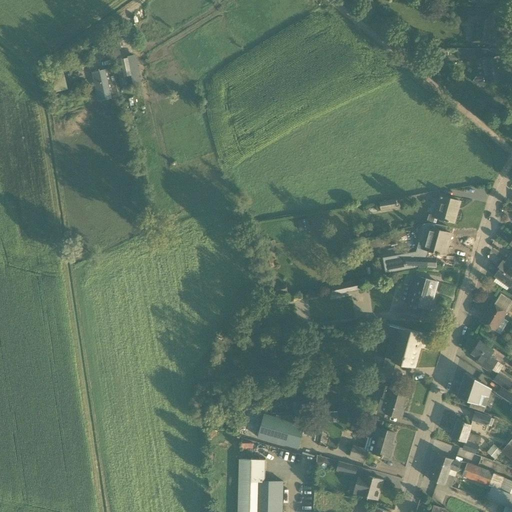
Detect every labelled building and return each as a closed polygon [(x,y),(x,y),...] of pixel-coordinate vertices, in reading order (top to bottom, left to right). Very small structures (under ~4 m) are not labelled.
[(465,8),(464,23),(473,24),(472,42),(485,43),(495,44),(496,32),(493,31),(494,18),(493,18),(494,10),(483,10),(473,9),(465,8)] [(133,56),(132,47),(123,49),(125,57),(122,58),(126,77),(140,75),(136,55),(133,56)] [(473,49),(457,48),(458,59),(474,57),(473,49)] [(438,61),(445,61),(446,54),(441,53),(441,49),(434,49),(433,57),(438,57),(438,61)] [(495,50),(473,49),(474,57),(478,59),(483,59),(496,57),(495,50)] [(485,85),(487,82),(503,80),(499,56),(496,57),(483,59),(485,73),(477,74),(473,81),(480,86),(485,85)] [(98,101),(119,97),(117,88),(114,89),(112,76),(108,77),(107,69),(92,72),(97,97),(98,97),(98,101)] [(59,91),(70,89),(68,76),(56,79),(59,91)] [(440,196),(435,216),(434,217),(435,217),(446,220),(446,221),(448,222),(449,221),(454,223),(457,212),(456,212),(459,202),(460,202),(460,201),(440,196)] [(397,208),(396,207),(395,199),(380,202),(376,203),(378,211),(397,208)] [(429,214),(427,221),(433,222),(435,217),(434,217),(435,216),(429,214)] [(309,218),(299,220),(301,229),(310,228),(309,218)] [(422,248),(428,250),(437,253),(437,254),(440,254),(440,253),(445,255),(448,244),(447,244),(450,234),(451,234),(445,232),(446,226),(436,224),(434,229),(428,227),(422,248)] [(511,253),(505,263),(502,261),(497,267),(499,269),(494,275),(510,287),(511,284),(511,253)] [(406,257),(406,264),(429,265),(429,257),(425,257),(413,256),(413,257),(406,257)] [(380,264),(372,265),(374,275),(382,274),(380,264)] [(396,308),(396,317),(411,318),(412,309),(411,309),(413,304),(420,306),(429,309),(430,309),(433,298),(430,298),(434,282),(434,281),(428,279),(414,276),(411,285),(406,303),(405,308),(396,308)] [(363,288),(361,280),(332,286),(333,294),(363,288)] [(495,331),(506,311),(508,313),(511,308),(511,306),(511,298),(508,296),(500,291),(493,303),(492,303),(481,322),(489,327),(495,331)] [(391,342),(388,353),(394,354),(392,361),(414,367),(419,348),(417,348),(421,335),(389,326),(391,342)] [(497,374),(498,373),(498,374),(503,366),(496,361),(488,356),(492,350),(479,341),(472,353),(479,358),(476,362),(489,371),(490,369),(497,374)] [(377,367),(365,367),(365,368),(365,377),(377,377),(377,367)] [(393,367),(377,367),(377,377),(393,377),(393,367)] [(477,404),(481,395),(488,397),(491,389),(465,372),(456,397),(477,404)] [(498,373),(497,374),(493,380),(507,389),(511,382),(498,374),(498,373)] [(377,411),(384,413),(399,417),(406,393),(392,388),(392,389),(386,387),(383,398),(381,397),(377,411)] [(305,421),(306,416),(302,415),(286,416),(278,413),(276,417),(275,417),(275,416),(271,415),(270,416),(265,414),(258,437),(297,449),(305,421)] [(472,420),(491,426),(493,419),(474,413),(472,420)] [(463,449),(472,452),(475,453),(480,436),(468,432),(471,425),(457,420),(452,436),(466,441),(463,449)] [(392,449),(390,449),(394,433),(385,430),(373,426),(370,438),(368,437),(365,450),(367,450),(367,451),(372,453),(381,455),(381,457),(389,460),(392,449)] [(511,438),(501,451),(502,452),(511,460),(511,438)] [(367,451),(367,450),(365,450),(353,446),(350,456),(365,461),(367,451)] [(450,468),(450,469),(457,472),(457,471),(463,473),(462,475),(488,485),(491,487),(511,494),(511,480),(504,477),(493,473),(467,463),(466,464),(453,460),(453,459),(438,454),(434,462),(450,468)] [(319,455),(317,465),(328,468),(329,464),(334,465),(335,458),(319,455)] [(282,511),(283,482),(265,481),(265,459),(239,459),(237,511),(282,511)] [(337,471),(355,476),(357,466),(339,461),(337,471)] [(448,474),(450,469),(450,468),(434,462),(429,479),(445,485),(450,487),(454,476),(448,474)] [(356,486),(354,492),(360,494),(377,499),(383,480),(363,474),(363,475),(359,474),(356,486)] [(511,494),(491,487),(486,499),(511,508),(511,494)]
